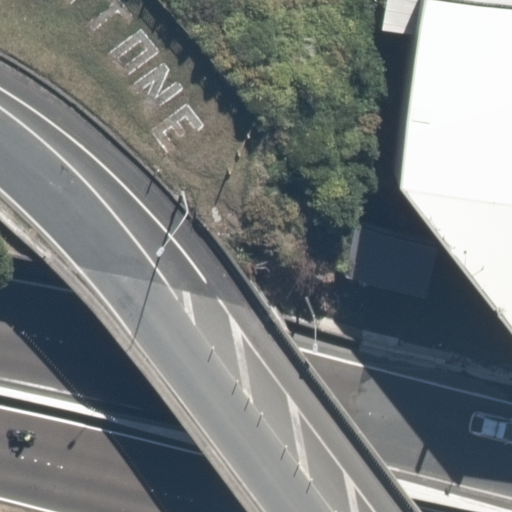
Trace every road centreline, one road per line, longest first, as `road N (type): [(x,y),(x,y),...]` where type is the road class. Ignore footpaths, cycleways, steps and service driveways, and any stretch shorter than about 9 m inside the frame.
road 1 (trunk): [(0,333),(511,452)]
road 2 (trunk): [(0,152),(124,260),(229,376),(326,511)]
road 3 (trunk): [(245,511),(0,454)]
